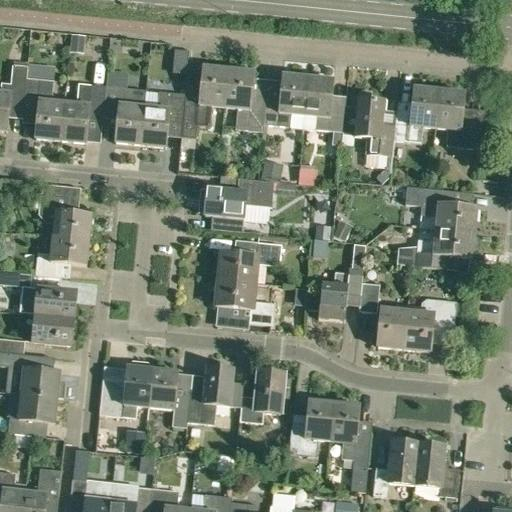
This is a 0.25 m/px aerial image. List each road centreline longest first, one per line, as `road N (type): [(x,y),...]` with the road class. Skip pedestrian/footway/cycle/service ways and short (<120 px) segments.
road 1 (residential): [(499,395),(359,381),(293,351),(139,338)]
road 2 (residential): [(183,32),(511,66)]
road 3 (residential): [(0,175),(151,189),(139,338)]
road 4 (tertiary): [(511,27),(231,0)]
road 5 (residential): [(139,338),(96,335),(86,439)]
